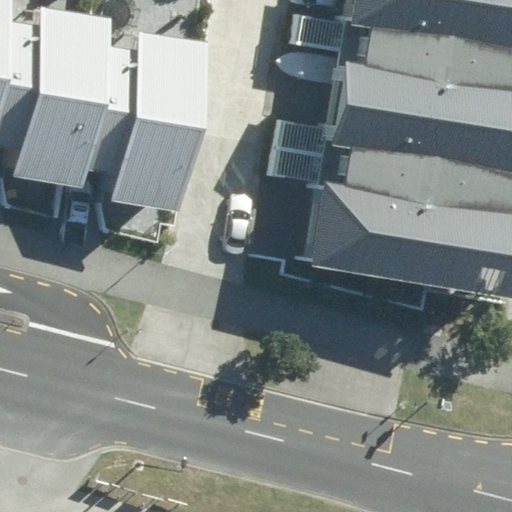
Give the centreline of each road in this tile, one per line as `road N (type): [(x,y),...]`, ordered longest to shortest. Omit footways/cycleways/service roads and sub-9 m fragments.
road 1 (residential): [(177,417),(245,0)]
road 2 (tertiary): [(177,417),(511,501)]
